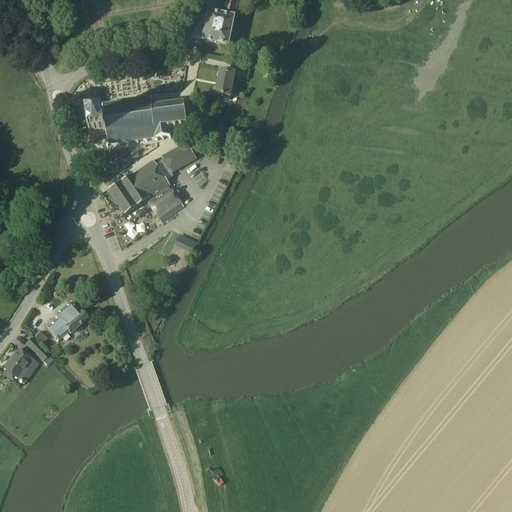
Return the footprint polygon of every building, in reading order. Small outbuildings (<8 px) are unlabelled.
[(235,19),(238,0),(226,0),(223,17),(209,14),(202,44),(229,49),(235,19)] [(230,98),(235,75),(220,72),(215,95),(230,98)] [(87,118),(90,141),(107,140),(108,147),(170,138),(169,128),(187,126),(184,106),(152,111),(151,101),(103,107),(104,115),(87,118)] [(186,145),(161,159),(172,175),(197,162),(186,145)] [(152,163),(102,196),(112,211),(117,208),(118,207),(124,217),(149,202),(150,204),(148,205),(161,224),(183,209),(169,190),(171,189),(152,163)] [(86,322),(80,315),(79,316),(70,306),(55,318),(57,321),(46,331),(57,344),(68,335),(69,336),(86,322)] [(47,341),(40,334),(34,340),(41,347),(47,341)] [(32,340),(26,346),(43,363),(49,357),(32,340)] [(15,381),(22,371),(25,374),(33,364),(17,352),(2,371),(15,381)]
